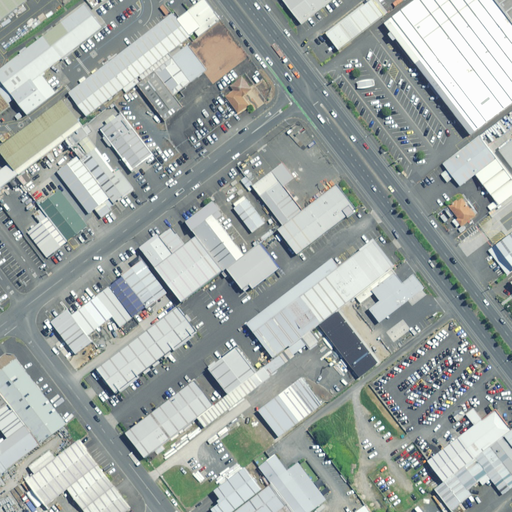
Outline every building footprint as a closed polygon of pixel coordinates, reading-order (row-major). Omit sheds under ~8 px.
[(91,0),(87,0),(0,68),(0,88),(8,99),(34,79),(56,62),(74,49),(109,21),(91,0)] [(0,0),(0,20),(25,0),(0,0)] [(165,0),(173,10),(185,0),(165,0)] [(279,0),(298,24),(328,0),(279,0)] [(376,0),(328,38),(339,52),(387,15),(376,0)] [(511,103),(511,0),(418,0),(386,25),(472,132),(511,103)] [(166,17),(64,96),(82,119),(184,40),(166,17)] [(184,47),(150,73),(169,97),(203,71),(184,47)] [(82,59),(74,49),(56,62),(64,73),(82,59)] [(169,97),(150,73),(132,87),(161,124),(179,110),(169,97)] [(252,89),(243,77),(230,86),(233,91),(225,97),(238,113),(248,106),(242,97),(252,89)] [(34,79),(8,99),(23,118),(49,97),(34,79)] [(130,106),(124,98),(116,104),(122,112),(130,106)] [(74,125),(57,103),(0,147),(0,159),(11,174),(74,125)] [(149,155),(117,114),(95,131),(127,172),(149,155)] [(298,124),(274,143),(294,169),(319,150),(298,124)] [(82,126),(60,143),(66,151),(92,132),(87,125),(83,128),(82,126)] [(492,159),(474,135),(438,163),(456,187),(492,159)] [(511,140),(500,149),(511,164),(511,140)] [(75,162),(105,200),(108,204),(129,189),(115,172),(110,175),(90,150),(75,162)] [(335,177),(321,154),(296,175),(315,194),(335,177)] [(75,162),(72,157),(51,173),(84,217),(105,200),(75,162)] [(511,193),(511,184),(492,159),(471,175),(496,207),(511,193)] [(248,188),(279,227),(298,212),(267,173),(248,188)] [(279,227),(273,232),(292,256),(351,210),(332,186),(298,212),(279,227)] [(85,227),(56,190),(34,207),(62,244),(85,227)] [(263,224),(242,197),(229,208),(250,235),(263,224)] [(476,216),(462,197),(450,207),(458,218),(456,220),(462,227),(476,216)] [(511,215),(511,199),(493,215),(500,225),(511,215)] [(240,256),(209,217),(188,233),(194,240),(219,273),(222,271),(240,256)] [(44,259),(62,244),(43,219),(24,234),(44,259)] [(364,231),(244,325),(272,361),(392,267),(364,231)] [(154,235),(138,248),(155,270),(182,249),(168,232),(158,240),(154,235)] [(511,232),(497,245),(511,264),(511,232)] [(153,271),(180,308),(222,277),(219,273),(194,240),(182,249),(155,270),(153,271)] [(254,246),(240,256),(222,271),(242,297),(274,272),(254,246)] [(164,293),(138,260),(103,288),(128,320),(164,293)] [(398,284),(388,271),(354,297),(377,326),(422,291),(409,275),(398,284)] [(128,320),(103,288),(67,316),(63,311),(47,323),(73,356),(88,344),(84,339),(109,320),(116,329),(128,320)] [(350,309),(346,304),(341,309),(344,313),(350,309)] [(192,335),(172,310),(93,371),(112,396),(192,335)] [(345,318),(339,310),(328,318),(335,326),(345,318)] [(306,346),(309,350),(319,342),(311,331),(301,339),(306,346)] [(301,339),(291,347),(285,352),(291,360),(295,357),(294,356),(306,346),(301,339)] [(98,341),(94,344),(101,353),(105,350),(98,341)] [(253,375),(234,350),(205,372),(225,397),(253,375)] [(0,370),(0,401),(4,407),(20,427),(26,435),(35,447),(62,426),(12,361),(0,370)] [(318,406),(296,378),(253,411),(275,439),(318,406)] [(208,409),(189,384),(122,435),(142,461),(208,409)] [(20,427),(4,407),(0,410),(0,435),(4,440),(20,427)] [(424,463),(441,483),(452,475),(471,460),(487,448),(508,431),(491,411),(424,463)] [(0,454),(26,435),(20,427),(4,440),(0,442),(0,454)] [(511,428),(508,431),(487,448),(511,480),(511,428)] [(0,473),(35,447),(26,435),(0,454),(0,473)] [(97,466),(77,440),(23,482),(43,507),(64,492),(97,466)] [(511,485),(511,480),(487,448),(471,460),(484,476),(499,496),(511,485)] [(258,468),(271,484),(293,511),(310,511),(327,499),(299,463),(288,471),(275,454),(258,468)] [(471,460),(452,475),(465,490),(484,476),(471,460)] [(121,511),(128,507),(97,466),(64,492),(79,511),(121,511)] [(213,511),(229,511),(260,489),(244,469),(214,493),(220,501),(218,503),(220,506),(213,511)] [(452,475),(441,483),(430,491),(446,511),(447,511),(469,496),(465,490),(452,475)] [(290,511),(269,484),(233,511),(290,511)]
